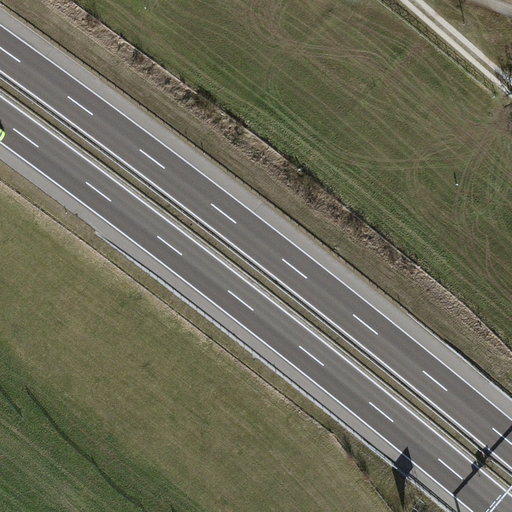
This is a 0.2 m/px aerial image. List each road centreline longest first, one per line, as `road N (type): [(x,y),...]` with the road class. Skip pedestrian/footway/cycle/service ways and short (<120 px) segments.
road 1 (motorway): [(511,443),(0,46)]
road 2 (motorway): [(0,120),(309,355),(499,511)]
